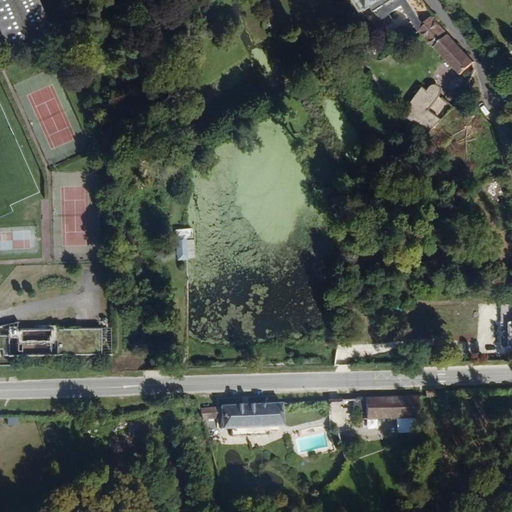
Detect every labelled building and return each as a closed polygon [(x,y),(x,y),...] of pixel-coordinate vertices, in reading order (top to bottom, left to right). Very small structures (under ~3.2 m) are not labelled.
[(46,30),(33,0),(0,0),(0,50),(5,49),(46,30)] [(407,1),(408,0),(359,0),(366,9),(369,7),(378,21),(400,6),(407,1)] [(423,24),(407,1),(400,6),(417,29),(423,24)] [(426,40),(439,27),(430,17),(423,24),(417,29),(426,40)] [(473,63),(439,27),(426,40),(460,75),(473,63)] [(427,118),(437,106),(440,102),(441,99),(440,96),(437,94),(435,93),(431,94),(427,97),(423,93),(400,120),(425,142),(439,128),(427,118)] [(177,254),(177,230),(164,230),(165,254),(177,254)] [(511,278),(511,266),(499,271),(502,281),(511,278)] [(511,349),(511,324),(510,324),(510,327),(498,329),(499,350),(511,349)] [(82,359),(82,350),(99,350),(98,333),(14,335),(14,326),(0,329),(0,354),(5,354),(5,361),(82,359)] [(378,360),(378,345),(351,346),(351,366),(365,366),(365,361),(378,360)] [(99,360),(99,350),(82,350),(82,359),(99,360)] [(413,417),(412,398),(396,398),(365,400),(365,419),(413,417)] [(282,428),(281,404),(196,408),(198,415),(190,425),(196,426),(202,424),(204,421),(217,420),(218,432),(230,432),(230,436),(248,435),(249,431),(282,428)]
